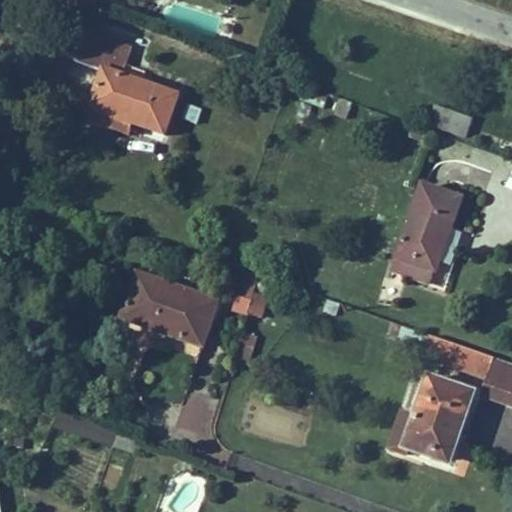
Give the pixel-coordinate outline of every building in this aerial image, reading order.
[(80,34),(71,63),(98,72),(118,79),(124,58),(127,50),(80,34)] [(124,58),(118,79),(137,85),(141,73),(132,70),(135,62),(124,58)] [(161,139),(174,97),(137,85),(118,79),(98,72),(84,111),(83,114),(128,128),(161,139)] [(469,146),(477,122),(439,109),(431,132),(469,146)] [(128,128),(83,114),(81,121),(126,135),(128,128)] [(461,202),(420,188),(396,259),(399,260),(435,272),(437,273),(461,202)] [(435,272),(399,260),(394,275),(430,286),(435,272)] [(253,294),(259,274),(240,269),(229,311),(263,319),(268,298),(253,294)] [(142,278),(126,323),(202,349),(218,305),(142,278)] [(477,392),(511,403),(511,361),(424,332),(412,360),(480,382),(477,392)] [(252,364),(257,335),(241,333),(236,362),(252,364)] [(396,416),(386,447),(425,460),(429,451),(448,458),(469,397),(424,381),(409,420),(396,416)] [(244,430),(299,446),(307,418),(253,402),(244,430)] [(192,455),(188,468),(232,482),(236,470),(192,455)]
